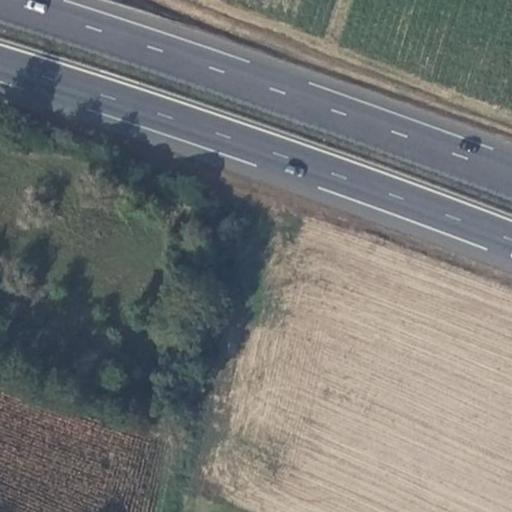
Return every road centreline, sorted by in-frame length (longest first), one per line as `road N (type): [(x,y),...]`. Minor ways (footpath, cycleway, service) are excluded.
road 1 (trunk): [(0,65),(511,242)]
road 2 (trunk): [(511,178),(0,3)]
